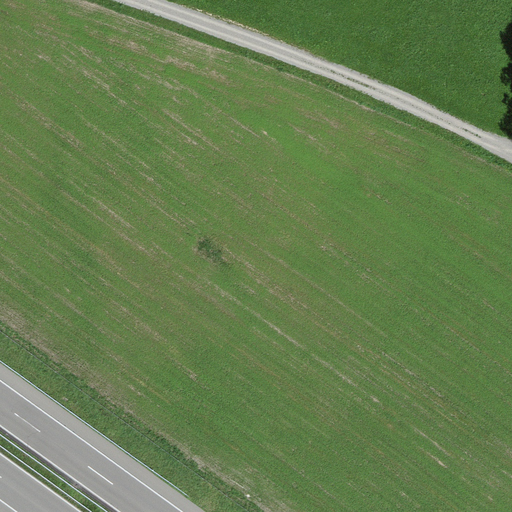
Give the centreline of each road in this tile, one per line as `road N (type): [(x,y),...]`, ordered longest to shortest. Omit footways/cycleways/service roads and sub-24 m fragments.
road 1 (track): [(130,0),(343,75),(511,155)]
road 2 (motorway): [(152,511),(0,401)]
